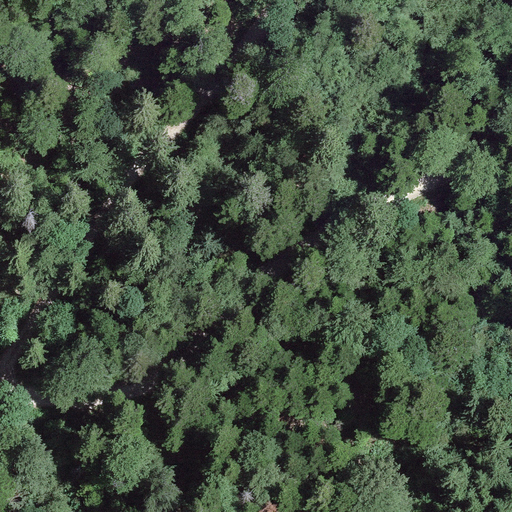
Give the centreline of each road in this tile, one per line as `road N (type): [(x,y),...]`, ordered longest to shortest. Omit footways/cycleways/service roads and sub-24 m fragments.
road 1 (track): [(0,392),(147,397),(280,268),(439,185),(511,164)]
road 2 (track): [(32,397),(158,168),(297,0)]
